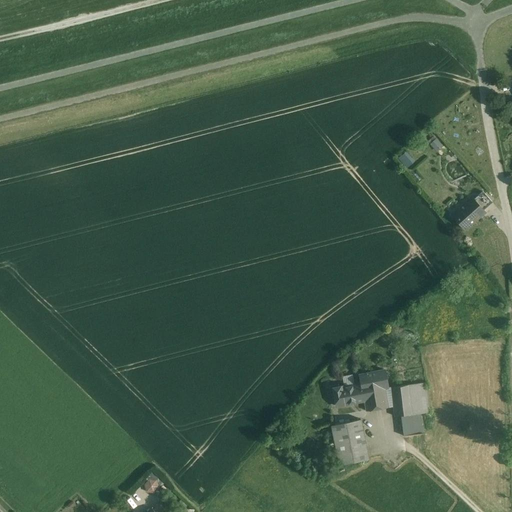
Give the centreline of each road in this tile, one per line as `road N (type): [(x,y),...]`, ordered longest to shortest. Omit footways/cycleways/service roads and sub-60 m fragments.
road 1 (track): [(480,22),(411,15),(0,118)]
road 2 (residential): [(511,235),(483,84),(480,22)]
